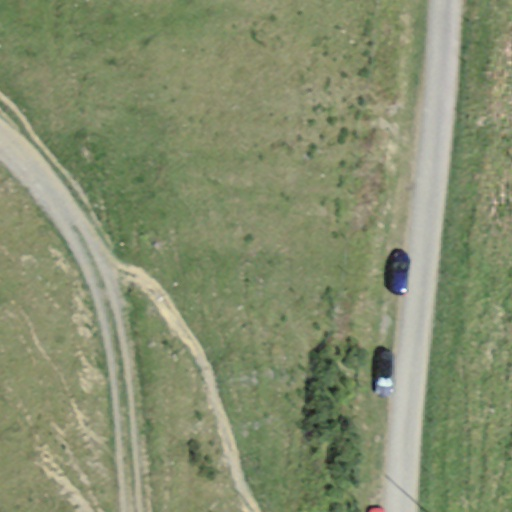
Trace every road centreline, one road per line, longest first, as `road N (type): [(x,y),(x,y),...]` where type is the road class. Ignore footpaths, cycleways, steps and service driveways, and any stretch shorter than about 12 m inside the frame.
road 1 (unclassified): [(403,511),(408,367),(443,0)]
road 2 (track): [(138,511),(100,258)]
road 3 (track): [(0,137),(88,230),(100,258)]
